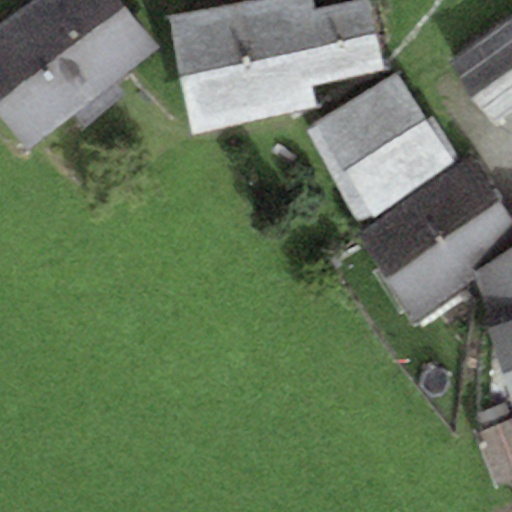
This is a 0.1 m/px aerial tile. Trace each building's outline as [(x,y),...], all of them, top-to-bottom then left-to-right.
[(0,113),(29,150),(158,49),(119,0),(31,0),(0,25),(0,113)] [(192,133),(316,105),(311,86),(292,0),(259,0),(166,18),(192,133)] [(292,0),(311,86),(384,70),(368,0),(358,0),(314,9),(312,0),(292,0)] [(511,23),(443,70),(485,131),(511,112),(511,23)] [(361,224),(458,156),(393,72),(305,132),(361,224)] [(511,213),(475,158),(360,235),(411,316),(415,323),(478,281),(475,273),(511,248),(511,213)] [(511,248),(475,273),(478,281),(493,327),(511,320),(511,248)] [(511,320),(493,327),(486,329),(511,402),(511,403),(511,320)] [(496,489),(511,482),(511,403),(511,402),(475,417),(483,432),(475,435),(496,489)]
